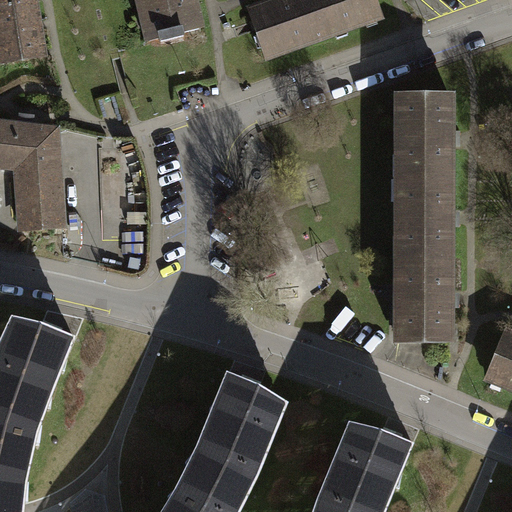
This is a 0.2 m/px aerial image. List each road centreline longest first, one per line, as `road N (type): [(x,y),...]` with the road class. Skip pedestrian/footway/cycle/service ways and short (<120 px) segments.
road 1 (residential): [(187,316),(202,150),(225,120),(511,19)]
road 2 (residential): [(187,316),(511,441)]
road 3 (residential): [(0,273),(187,316)]
